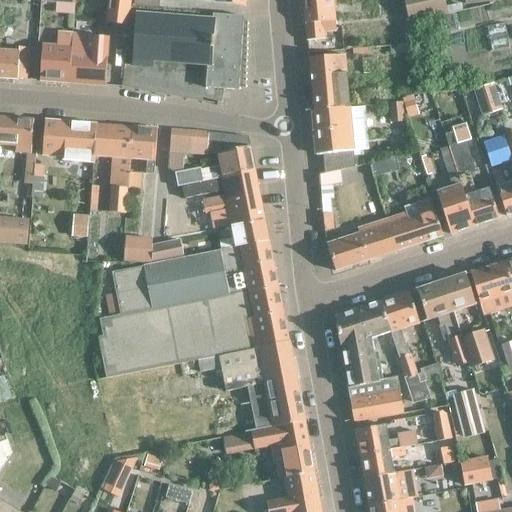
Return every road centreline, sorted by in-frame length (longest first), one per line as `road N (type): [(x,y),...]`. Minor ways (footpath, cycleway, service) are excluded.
road 1 (residential): [(283,127),(0,99)]
road 2 (residential): [(308,303),(511,240)]
road 3 (residential): [(345,511),(308,303)]
road 4 (residential): [(308,303),(283,127)]
road 5 (residential): [(283,127),(279,0)]
